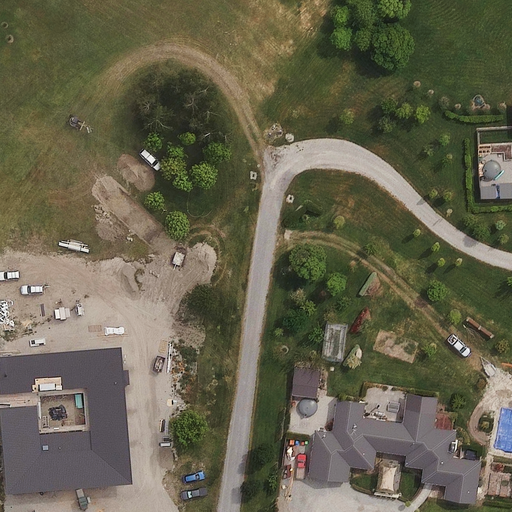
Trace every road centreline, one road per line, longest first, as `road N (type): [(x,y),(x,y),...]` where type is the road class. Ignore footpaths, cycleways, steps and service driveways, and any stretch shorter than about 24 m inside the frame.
road 1 (residential): [(229,511),(278,176)]
road 2 (track): [(260,272),(307,237),(332,240),(361,255),(484,366)]
